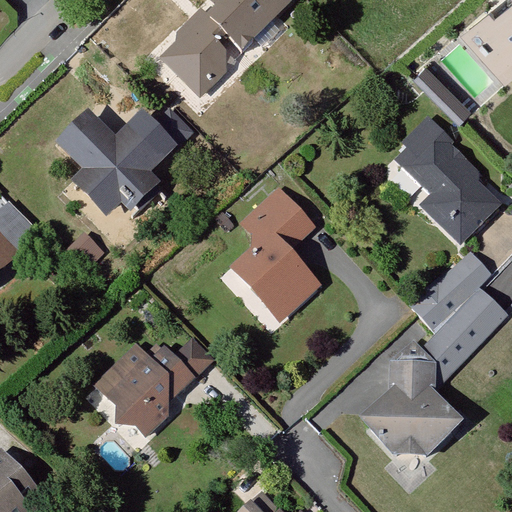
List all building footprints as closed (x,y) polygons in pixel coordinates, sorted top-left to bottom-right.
[(295,0),(226,0),(233,5),(222,16),(214,25),(206,17),(193,31),(197,36),(188,45),(188,65),(202,79),(226,78),(235,68),(235,43),(231,38),(239,31),(255,46),(266,35),(263,33),(264,31),(280,16),(295,0)] [(468,35),(499,68),(511,56),(511,6),(498,20),(491,14),(468,35)] [(214,25),(222,16),(215,9),(206,17),(214,25)] [(290,25),(280,16),(264,31),(274,42),(290,25)] [(188,65),(188,45),(178,55),(188,65)] [(511,56),(499,68),(507,77),(511,73),(511,56)] [(431,73),(423,65),(412,76),(419,84),(431,73)] [(459,101),(431,73),(419,84),(447,112),(459,101)] [(226,78),(202,79),(212,89),(215,89),(226,78)] [(454,120),(466,109),(459,101),(447,112),(454,120)] [(190,139),(168,116),(150,133),(141,123),(112,150),(107,154),(82,126),(62,145),(87,174),(76,185),(88,197),(91,194),(105,210),(114,201),(120,195),(136,213),(155,195),(139,177),(166,152),(170,157),(190,139)] [(107,154),(112,150),(86,122),(82,126),(107,154)] [(432,195),(420,207),(456,244),(493,209),(473,188),(481,181),(454,152),(457,150),(435,127),(410,151),(414,155),(402,167),(416,183),(421,183),(432,195)] [(91,194),(88,197),(101,211),(103,212),(105,210),(91,194)] [(120,195),(114,201),(129,217),(131,217),(136,213),(120,195)] [(252,254),(234,273),(248,289),(251,285),(272,308),(288,294),(295,302),(313,286),(287,258),(287,248),(308,230),(276,195),(243,225),(252,235),(252,254)] [(12,213),(0,224),(0,278),(39,241),(12,213)] [(106,262),(93,249),(75,267),(88,279),(106,262)] [(483,276),(466,259),(444,281),(448,283),(452,288),(461,279),(470,289),(483,276)] [(444,281),(438,278),(409,306),(413,311),(433,332),(472,292),(470,289),(461,279),(452,288),(448,283),(444,281)] [(429,386),(497,316),(472,292),(433,332),(417,349),(430,362),(429,386)] [(288,294),(272,308),(279,316),(295,302),(288,294)] [(409,344),(391,362),(390,389),(369,410),(369,427),(392,452),(397,446),(417,446),(423,453),(448,429),(448,413),(429,394),(429,386),(430,362),(417,349),(411,343),(409,344)] [(190,383),(210,365),(193,347),(174,364),(190,383)] [(135,349),(95,384),(107,397),(146,361),(135,349)] [(146,361),(107,397),(142,436),(162,417),(166,396),(174,397),(190,383),(174,364),(163,353),(149,365),(146,361)] [(397,446),(392,452),(404,467),(407,472),(423,453),(417,446),(397,446)] [(0,511),(19,511),(22,509),(24,511),(29,511),(38,504),(0,462),(0,511)]
